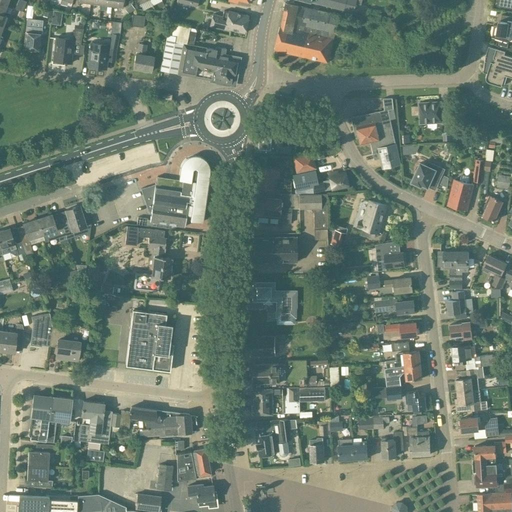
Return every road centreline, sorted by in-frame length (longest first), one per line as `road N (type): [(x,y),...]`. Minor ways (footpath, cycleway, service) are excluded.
road 1 (residential): [(448,462),(422,231),(434,211)]
road 2 (tertiary): [(219,403),(215,330),(235,169)]
road 3 (residential): [(229,476),(448,462)]
road 4 (residential): [(6,373),(219,403)]
road 5 (unclassified): [(434,211),(385,186),(352,154),(332,108),(331,82)]
road 6 (residential): [(145,135),(126,84),(15,72)]
road 7 (secondary): [(0,182),(145,135)]
road 8 (residential): [(331,82),(464,76)]
